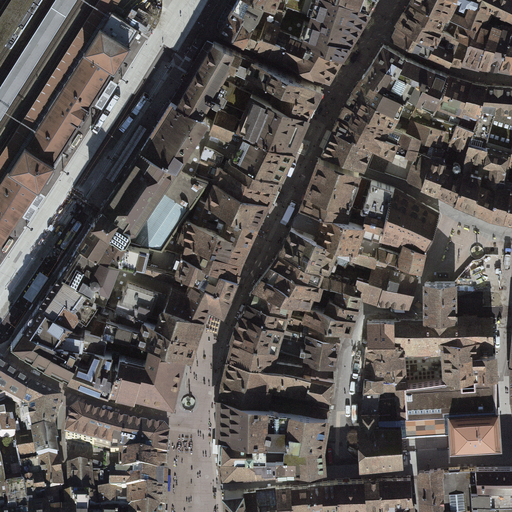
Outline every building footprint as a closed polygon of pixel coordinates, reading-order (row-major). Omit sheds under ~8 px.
[(0,120),(76,0),(55,0),(0,88),(0,120)] [(0,50),(32,0),(12,0),(0,19),(0,50)] [(0,186),(18,158),(97,35),(111,13),(118,0),(100,0),(0,158),(0,186)] [(239,40),(245,43),(258,14),(260,15),(264,5),(264,2),(259,0),(238,0),(234,7),(247,14),(233,37),(239,40)] [(280,28),(291,33),(291,34),(297,37),(343,56),(371,10),(343,0),(285,0),(283,8),(287,9),(280,28)] [(343,0),(371,10),(376,0),(343,0)] [(416,0),(412,0),(407,9),(443,27),(453,32),(455,33),(461,21),(447,14),(447,15),(416,0)] [(511,0),(416,0),(447,15),(447,14),(461,21),(455,33),(455,34),(460,36),(451,58),(452,59),(464,61),(480,20),(482,20),(487,7),(506,16),(511,19),(511,0)] [(245,43),(255,47),(273,5),(264,2),(264,5),(260,15),(258,14),(245,43)] [(287,9),(283,8),(273,5),(255,47),(270,54),(280,28),(287,9)] [(227,34),(233,37),(247,14),(234,7),(227,19),(220,32),(227,34)] [(399,22),(400,22),(435,41),(436,40),(443,27),(407,9),(399,22)] [(140,31),(111,13),(97,35),(18,158),(0,186),(0,244),(5,237),(45,176),(52,165),(122,57),(140,31)] [(506,49),(511,31),(511,19),(506,16),(501,27),(488,65),(500,67),(506,49)] [(481,63),(494,24),(482,20),(480,20),(464,61),(480,66),(481,63)] [(438,57),(444,59),(449,48),(446,47),(447,46),(446,45),(436,40),(435,41),(400,22),(393,35),(393,37),(438,57)] [(488,65),(501,27),(494,24),(481,63),(488,65)] [(280,28),(270,54),(283,59),(291,34),(291,33),(280,28)] [(511,31),(506,49),(500,67),(511,69),(511,66),(511,31)] [(451,61),(452,59),(451,58),(460,36),(455,34),(455,33),(453,32),(453,34),(452,33),(449,40),(450,40),(449,41),(448,41),(446,45),(447,46),(446,47),(449,48),(444,59),(444,60),(445,59),(451,61)] [(291,34),(283,59),(329,80),(343,56),(297,37),(291,34)] [(243,53),(215,41),(206,42),(172,102),(200,113),(206,102),(220,108),(229,111),(239,86),(234,83),(227,79),(235,68),(243,53)] [(398,71),(406,55),(395,49),(384,43),(379,52),(374,60),(368,68),(363,76),(404,98),(402,105),(413,110),(419,100),(416,99),(424,84),(398,71)] [(289,91),(314,103),(322,87),(243,53),(235,68),(239,70),(289,91)] [(428,86),(435,68),(406,55),(398,71),(424,84),(428,86)] [(431,115),(448,74),(435,68),(428,86),(424,84),(416,99),(419,100),(413,110),(402,105),(398,112),(426,123),(442,128),(445,129),(453,132),(457,122),(431,115)] [(234,83),(239,86),(273,100),(309,116),(314,103),(289,91),(239,70),(234,83)] [(464,108),(473,81),(448,74),(431,115),(457,122),(459,121),(459,120),(461,115),(464,108)] [(363,76),(354,89),(398,112),(402,105),(404,98),(363,76)] [(481,104),(487,84),(473,81),(464,108),(472,111),(470,119),(461,115),(459,120),(475,127),(481,104)] [(511,85),(487,84),(481,104),(475,127),(471,140),(489,146),(508,151),(511,152),(511,149),(511,85)] [(273,100),(239,86),(229,111),(231,112),(227,121),(233,124),(232,125),(294,149),(309,116),(273,100)] [(415,182),(423,184),(436,143),(440,144),(445,129),(442,128),(426,123),(398,112),(354,89),(351,95),(347,101),(380,120),(392,125),(421,136),(407,179),(415,182)] [(396,175),(407,179),(421,136),(392,125),(380,120),(347,101),(343,109),(339,117),(336,123),(333,129),(352,136),(353,135),(359,137),(367,141),(366,142),(372,145),(378,148),(392,154),(385,171),(396,175)] [(200,113),(172,102),(142,148),(92,221),(116,236),(164,249),(174,231),(209,178),(195,173),(201,156),(206,144),(215,122),(200,113)] [(215,122),(206,144),(234,159),(281,176),(294,149),(232,125),(233,124),(227,121),(231,112),(229,111),(220,108),(215,122)] [(438,191),(457,200),(461,184),(463,178),(466,156),(471,140),(475,127),(459,120),(459,121),(457,122),(453,132),(450,141),(451,142),(447,151),(445,166),(438,191)] [(149,126),(144,122),(108,178),(114,181),(149,126)] [(328,139),(323,150),(343,157),(364,165),(372,145),(366,142),(367,141),(359,137),(353,135),(352,136),(333,129),(328,139)] [(423,184),(438,191),(445,166),(447,151),(451,142),(450,141),(453,132),(445,129),(440,144),(436,143),(423,184)] [(481,211),(492,216),(494,205),(497,188),(500,176),(502,176),(508,151),(489,146),(471,140),(466,156),(463,178),(461,184),(457,200),(469,205),(481,211)] [(234,159),(206,144),(201,156),(275,188),(281,176),(234,159)] [(370,166),(385,171),(392,154),(378,148),(370,166)] [(511,149),(511,152),(508,151),(502,176),(500,176),(497,188),(494,205),(492,216),(504,219),(511,220),(511,149)] [(269,200),(275,188),(201,156),(195,173),(209,178),(269,200)] [(319,160),(307,191),(354,206),(365,176),(358,174),(360,171),(320,157),(319,160)] [(396,186),(365,176),(354,206),(386,214),(396,186)] [(269,200),(209,178),(204,200),(258,221),(269,200)] [(404,241),(426,249),(433,230),(440,211),(418,199),(396,186),(386,214),(383,229),(381,236),(382,236),(404,242),(404,241)] [(307,191),(301,205),(357,221),(364,223),(383,229),(386,214),(354,206),(307,191)] [(258,221),(204,200),(200,198),(192,220),(250,241),(258,221)] [(0,265),(40,207),(34,203),(0,253),(0,265)] [(301,205),(292,226),(340,243),(356,247),(378,253),(382,236),(381,236),(383,229),(364,223),(357,221),(301,205)] [(250,241),(192,220),(186,218),(181,234),(174,231),(164,249),(172,251),(198,259),(235,276),(250,241)] [(116,236),(92,221),(79,243),(103,255),(116,236)] [(83,227),(77,223),(13,317),(19,321),(83,227)] [(281,250),(329,267),(332,260),(340,243),(292,226),(281,250)] [(164,249),(116,236),(103,255),(119,259),(123,259),(166,269),(172,251),(164,249)] [(377,255),(378,255),(421,268),(426,249),(404,241),(404,242),(382,236),(378,253),(377,255)] [(103,255),(79,243),(60,271),(86,285),(109,295),(113,285),(110,284),(119,259),(103,255)] [(356,247),(340,243),(332,260),(345,264),(349,255),(375,264),(378,255),(377,255),(378,253),(356,247)] [(281,250),(271,263),(321,282),(328,284),(354,292),(358,276),(341,271),(329,267),(281,250)] [(198,259),(172,251),(166,269),(188,275),(201,281),(231,295),(239,278),(235,276),(198,259)] [(372,273),(371,279),(384,283),(387,283),(392,266),(419,274),(421,268),(378,255),(375,264),(372,273)] [(166,269),(123,259),(113,285),(109,295),(156,310),(160,298),(164,300),(172,280),(185,284),(188,275),(166,269)] [(271,263),(263,274),(312,292),(318,294),(321,282),(271,263)] [(347,266),(341,271),(358,276),(371,279),(372,273),(347,266)] [(384,283),(379,301),(406,304),(407,304),(410,302),(419,274),(392,266),(387,283),(384,283)] [(86,285),(60,271),(40,302),(72,320),(78,312),(87,315),(89,313),(96,301),(105,304),(109,295),(86,285)] [(263,274),(254,286),(292,298),(309,302),(312,292),(263,274)] [(164,300),(205,313),(210,304),(224,312),(231,295),(201,281),(188,275),(185,284),(172,280),(164,300)] [(371,279),(358,276),(354,292),(361,294),(361,296),(379,301),(384,283),(371,279)] [(426,319),(456,318),(456,281),(427,281),(425,283),(426,319)] [(330,297),(358,306),(361,296),(361,294),(354,292),(328,284),(325,295),(330,297)] [(254,286),(248,300),(288,313),(296,315),(298,306),(307,309),(309,302),(292,298),(254,286)] [(152,320),(156,310),(109,295),(105,304),(145,318),(152,320)] [(327,308),(354,317),(358,306),(330,297),(327,308)] [(156,310),(152,320),(198,336),(205,313),(164,300),(160,298),(156,310)] [(248,300),(242,312),(283,325),(292,328),(294,320),(286,318),(288,313),(248,300)] [(104,331),(72,320),(40,302),(23,326),(57,340),(95,347),(105,349),(108,332),(104,331)] [(341,329),(350,332),(354,317),(327,308),(309,302),(307,309),(305,317),(311,318),(325,322),(332,325),(341,328),(341,329)] [(138,340),(145,318),(105,304),(103,311),(109,313),(104,331),(138,340)] [(78,312),(72,320),(104,331),(109,313),(103,311),(101,317),(89,313),(87,315),(78,312)] [(238,323),(232,338),(277,349),(283,325),(242,312),(238,323)] [(309,331),(339,338),(341,329),(341,328),(332,325),(325,322),(311,318),(305,317),(296,315),(294,320),(292,328),(304,330),(309,331)] [(456,318),(426,319),(397,320),(396,340),(404,340),(404,352),(411,352),(431,351),(431,350),(445,349),(445,340),(493,341),(493,320),(493,317),(491,317),(456,318)] [(138,340),(150,343),(186,352),(192,354),(198,336),(152,320),(145,318),(138,340)] [(369,321),(369,340),(396,340),(397,320),(369,321)] [(292,328),(283,325),(277,349),(304,356),(309,331),(304,330),(292,328)] [(57,340),(23,326),(11,343),(28,354),(69,375),(76,359),(88,363),(95,347),(57,340)] [(309,331),(304,356),(336,362),(339,338),(309,331)] [(118,351),(146,357),(150,343),(138,340),(108,332),(105,349),(118,351)] [(232,338),(227,357),(273,366),(277,349),(232,338)] [(369,340),(368,354),(387,356),(394,355),(395,364),(405,363),(404,352),(404,340),(396,340),(369,340)] [(493,341),(445,340),(445,349),(447,379),(458,378),(475,377),(474,351),(494,350),(493,341)] [(118,351),(109,388),(118,391),(117,393),(134,396),(135,393),(174,401),(186,352),(150,343),(146,357),(118,351)] [(109,388),(118,351),(105,349),(95,347),(88,363),(76,359),(69,375),(88,383),(108,390),(109,388)] [(304,356),(277,349),(273,366),(335,377),(336,362),(304,356)] [(431,351),(411,352),(413,376),(406,376),(406,382),(447,379),(445,349),(431,350),(431,351)] [(494,350),(474,351),(475,377),(497,376),(496,354),(494,354),(494,350)] [(368,354),(365,375),(385,376),(385,372),(386,363),(387,356),(368,354)] [(406,385),(406,382),(406,376),(405,363),(395,364),(394,355),(387,356),(386,363),(392,363),(392,371),(385,372),(385,376),(395,375),(396,385),(406,385)] [(273,366),(227,357),(221,395),(267,404),(287,406),(297,408),(328,414),(332,397),(335,377),(273,366)] [(34,436),(61,433),(65,407),(30,385),(0,365),(0,397),(19,407),(30,413),(34,436)] [(397,388),(396,385),(395,375),(385,376),(365,375),(362,411),(362,445),(362,465),(404,460),(403,450),(403,434),(402,425),(402,423),(398,424),(398,418),(379,419),(378,409),(380,388),(397,388)] [(499,410),(497,376),(475,377),(458,378),(447,379),(406,382),(406,385),(409,417),(450,416),(450,413),(465,412),(489,411),(499,410)] [(406,385),(396,385),(397,388),(398,418),(409,417),(406,385)] [(221,395),(220,435),(246,438),(266,439),(267,404),(221,395)] [(287,406),(267,404),(266,439),(285,440),(287,406)] [(323,445),(328,414),(297,408),(287,406),(285,440),(291,440),(303,443),(323,445)] [(116,450),(168,456),(169,435),(163,428),(116,419),(77,407),(69,412),(63,437),(109,448),(108,453),(116,454),(116,450)] [(451,431),(452,448),(501,445),(499,410),(489,411),(465,412),(450,413),(450,416),(451,431)] [(0,460),(2,461),(0,453),(0,451),(0,440),(16,434),(14,419),(7,420),(5,414),(0,415),(0,460)] [(403,434),(451,431),(450,416),(409,417),(398,418),(398,424),(402,423),(402,425),(403,434)] [(59,511),(59,508),(61,433),(34,436),(15,438),(28,488),(30,511),(59,511)] [(220,435),(219,454),(245,454),(246,438),(220,435)] [(266,439),(246,438),(245,454),(276,453),(285,453),(285,440),(266,439)] [(296,453),(296,469),(323,467),(325,467),(323,445),(303,443),(291,440),(285,440),(285,453),(296,453)] [(116,454),(108,453),(107,471),(115,472),(140,472),(167,472),(168,456),(116,450),(116,454)] [(245,454),(219,454),(222,475),(276,471),(276,453),(245,454)] [(276,453),(276,471),(296,469),(296,453),(285,453),(276,453)] [(8,491),(2,461),(0,460),(0,510),(10,508),(8,491)] [(125,489),(109,489),(109,477),(115,477),(115,472),(107,471),(92,471),(92,463),(66,465),(68,493),(64,494),(65,508),(62,508),(59,508),(59,511),(127,511),(128,507),(126,507),(126,489),(125,489)] [(511,511),(511,464),(476,465),(477,487),(472,487),(473,511),(511,511)] [(476,465),(441,468),(445,511),(473,511),(472,487),(477,487),(476,465)] [(422,511),(445,511),(441,468),(424,470),(423,468),(421,469),(419,471),(419,473),(420,475),(422,511)] [(167,489),(167,472),(140,472),(115,472),(115,477),(109,477),(109,489),(125,489),(126,489),(140,489),(167,489)] [(411,475),(382,476),(383,505),(414,500),(411,475)] [(382,476),(364,477),(367,505),(368,506),(381,505),(383,505),(382,476)] [(364,477),(337,479),(339,511),(368,511),(368,506),(367,505),(364,477)] [(339,511),(337,479),(323,480),(324,511),(339,511)] [(324,511),(323,480),(310,482),(313,511),(324,511)] [(313,511),(310,482),(292,483),(294,508),(303,507),(303,510),(302,511),(313,511)] [(275,485),(278,509),(294,508),(292,483),(275,485)] [(275,485),(256,488),(259,511),(278,509),(275,485)] [(30,511),(28,488),(21,489),(8,491),(10,508),(10,511),(30,511)] [(244,488),(223,490),(224,491),(226,510),(229,509),(246,506),(244,490),(244,488)] [(256,488),(244,490),(246,506),(229,509),(228,511),(259,511),(256,488)] [(167,509),(167,489),(140,489),(126,489),(126,507),(128,507),(165,509),(167,509)] [(411,511),(415,511),(414,500),(383,505),(381,505),(380,511),(411,511)]
